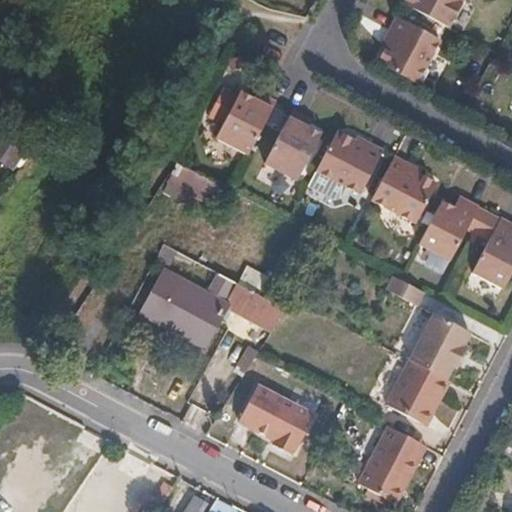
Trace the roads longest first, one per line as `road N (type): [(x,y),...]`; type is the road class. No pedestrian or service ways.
road 1 (residential): [(0,368),(41,374),(301,511)]
road 2 (residential): [(511,163),(325,69),(323,40),(343,0)]
road 3 (residential): [(511,378),(441,511)]
